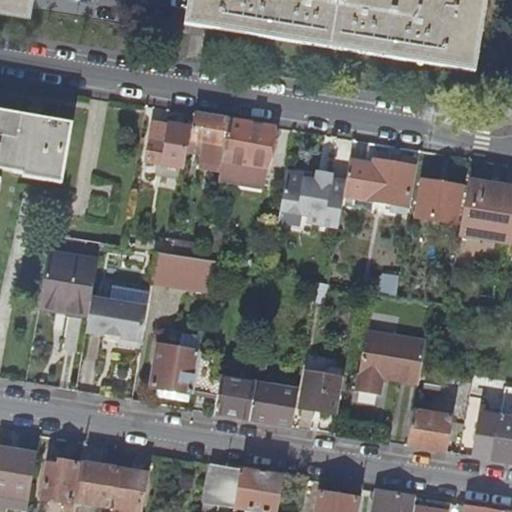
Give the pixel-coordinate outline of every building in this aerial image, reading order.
[(0,0),(0,7),(26,12),(28,0),(0,0)] [(481,0),(192,0),(189,22),(470,69),(471,67),(481,0)] [(0,111),(0,114),(72,128),(73,125),(0,111)] [(0,170),(63,181),(72,128),(0,114),(0,170)] [(202,167),(222,171),(223,162),(230,121),(195,115),(191,141),(206,143),(204,155),(202,167)] [(222,171),(220,184),(265,192),(276,128),(230,121),(223,162),(222,171)] [(153,125),(146,162),(183,168),(190,130),(171,127),(170,128),(153,125)] [(206,143),(191,141),(189,153),(204,155),(206,143)] [(374,165),(351,162),(347,183),(345,197),(409,207),(415,168),(375,161),(374,165)] [(303,176),(288,173),(281,213),(309,217),(314,225),(339,229),(345,197),(347,183),(332,181),(333,176),(318,174),(317,178),(316,183),(302,180),(303,176)] [(511,248),(511,187),(470,181),(458,255),(478,258),(479,252),(499,255),(498,261),(510,263),(511,248)] [(462,189),(424,183),(418,217),(456,223),(462,189)] [(154,276),(212,286),(216,266),(216,263),(207,261),(173,256),(158,253),(154,276)] [(40,308),(90,316),(93,299),(98,265),(48,257),(40,308)] [(388,279),(385,294),(397,296),(400,282),(388,279)] [(327,297),(329,284),(317,283),(315,295),(327,297)] [(93,299),(90,316),(87,333),(108,337),(121,339),(120,344),(120,346),(141,350),(148,309),(93,299)] [(384,379),(420,385),(428,343),(369,332),(358,391),(381,396),(384,379)] [(151,388),(194,395),(195,392),(200,363),(201,353),(158,346),(151,388)] [(269,360),(261,359),(259,373),(266,375),(269,360)] [(215,414),(251,420),(257,385),(216,378),(218,366),(200,363),(195,392),(218,396),(215,414)] [(327,377),(343,380),(345,369),(329,367),(327,377)] [(337,415),(343,380),(327,377),(308,374),(302,409),(337,415)] [(251,420),(293,427),(299,392),(257,385),(251,420)] [(498,441),(495,460),(511,463),(511,461),(511,389),(508,389),(500,433),(488,431),(487,439),(498,441)] [(479,438),(487,397),(471,394),(464,435),(479,438)] [(416,407),(408,446),(446,452),(452,419),(439,416),(442,402),(436,401),(434,416),(421,413),(422,408),(416,407)] [(479,438),(464,435),(462,447),(460,455),(476,457),(479,438)] [(0,495),(30,501),(37,457),(0,450),(0,495)] [(65,511),(73,511),(75,506),(72,505),(79,465),(60,462),(60,467),(49,465),(43,500),(67,504),(65,511)] [(117,470),(82,465),(75,503),(111,509),(117,470)] [(221,507),(228,467),(213,465),(206,504),(221,507)] [(277,511),(283,477),(228,467),(221,507),(254,511),(277,511)] [(140,511),(146,474),(117,470),(111,509),(130,511),(140,511)] [(411,511),(414,498),(378,492),(375,511),(411,511)] [(356,511),(359,499),(321,493),(319,506),(314,505),(312,511),(356,511)] [(0,505),(29,511),(30,501),(0,495),(0,505)] [(437,511),(451,511),(453,504),(434,501),(432,511),(437,511)]
